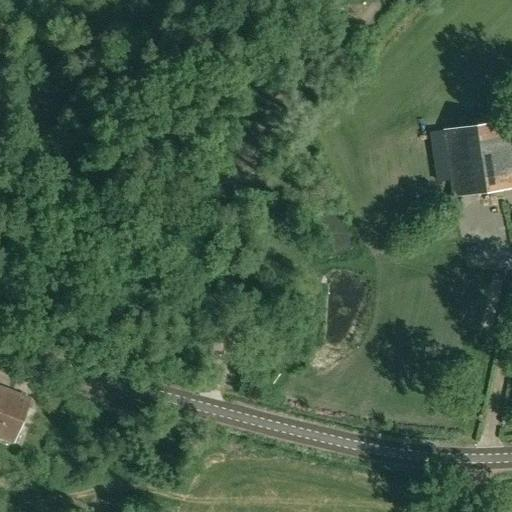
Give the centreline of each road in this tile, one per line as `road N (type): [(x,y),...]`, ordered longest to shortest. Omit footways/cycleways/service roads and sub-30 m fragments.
road 1 (unclassified): [(511,456),(377,449),(181,401),(0,340)]
road 2 (track): [(388,0),(273,112),(181,401)]
